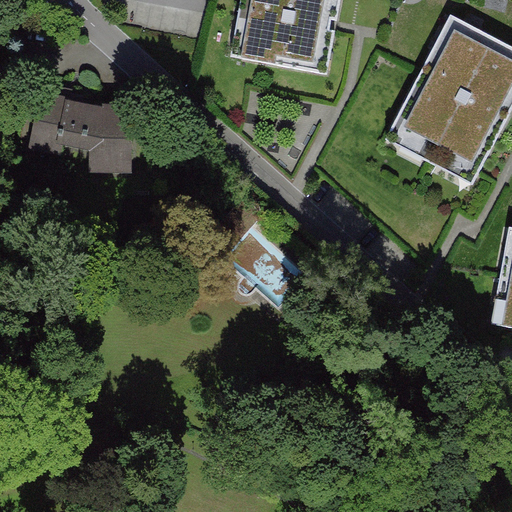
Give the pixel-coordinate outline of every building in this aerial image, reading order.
[(324,68),(335,0),(246,0),(238,54),(324,68)] [(469,183),(511,101),(511,42),(451,10),(384,138),(469,183)] [(88,99),(37,90),(26,149),(77,158),(88,99)] [(140,109),(88,99),(77,158),(129,168),(140,109)] [(511,230),(510,230),(494,321),(511,324),(511,230)]
